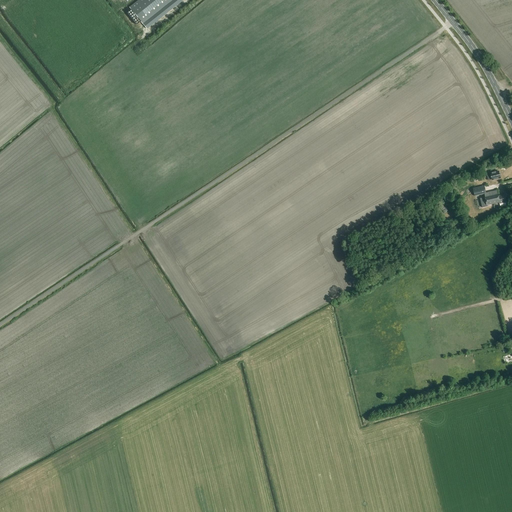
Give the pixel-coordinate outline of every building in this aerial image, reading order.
[(138,0),(129,8),(131,9),(141,22),(142,24),(171,0),(138,0)] [(174,0),(143,25),(147,30),(184,0),(174,0)] [(492,180),(500,178),(499,171),(490,173),(491,174),(487,175),(488,180),(492,179),(492,180)] [(483,206),(493,204),(490,192),(486,193),(486,190),(480,191),(474,192),(475,196),(485,194),(485,197),(486,200),(482,201),(483,206)] [(496,191),(490,192),(493,204),(499,202),(499,204),(505,202),(504,195),(498,196),(498,194),(497,194),(496,191)] [(442,197),(437,200),(443,212),(448,209),(442,197)]
